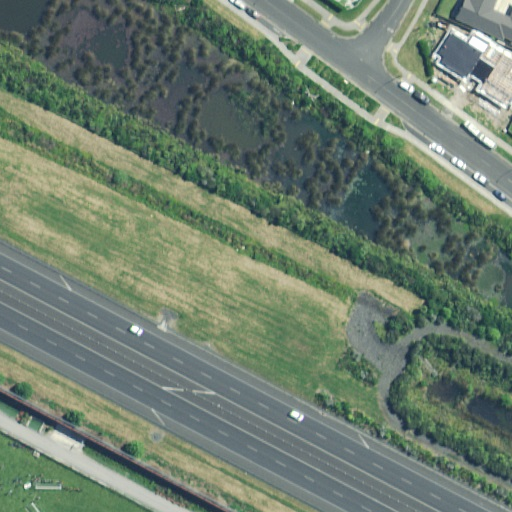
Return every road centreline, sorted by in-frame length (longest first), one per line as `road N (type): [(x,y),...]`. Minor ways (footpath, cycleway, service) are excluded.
road 1 (motorway): [(0,264),(468,511)]
road 2 (motorway): [(374,511),(0,314)]
road 3 (track): [(511,482),(403,428),(383,403),(382,377),(417,328),(442,326),(511,361)]
road 4 (residential): [(356,67),(511,181)]
